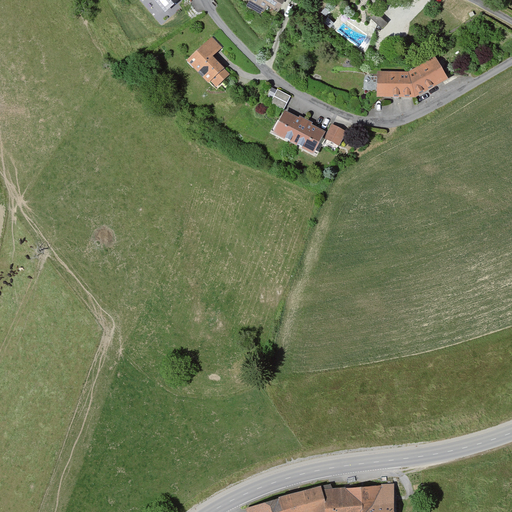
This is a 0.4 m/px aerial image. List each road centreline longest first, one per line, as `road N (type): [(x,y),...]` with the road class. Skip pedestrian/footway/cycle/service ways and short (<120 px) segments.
road 1 (residential): [(204,0),(288,90),(356,122),(411,121),(511,67)]
road 2 (tertiary): [(219,511),(302,480),(511,445)]
